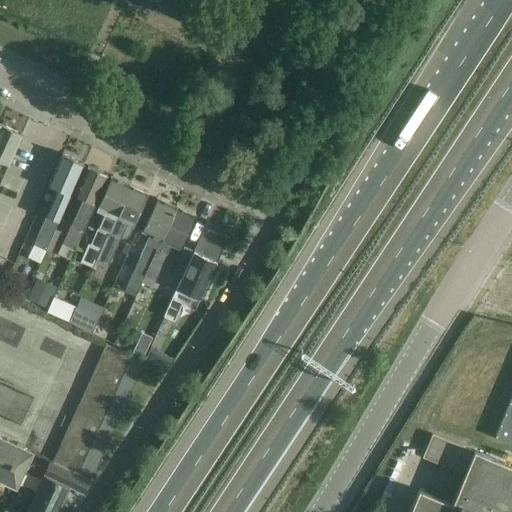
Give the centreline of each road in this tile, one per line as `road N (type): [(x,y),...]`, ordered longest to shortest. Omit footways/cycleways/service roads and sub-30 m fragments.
road 1 (motorway): [(505,0),(165,511)]
road 2 (motorway): [(228,511),(511,83)]
road 3 (unclassified): [(317,511),(511,202)]
road 4 (residential): [(261,211),(258,246),(83,511)]
road 5 (residential): [(261,211),(253,197),(67,113)]
road 6 (unclassified): [(0,267),(67,113)]
